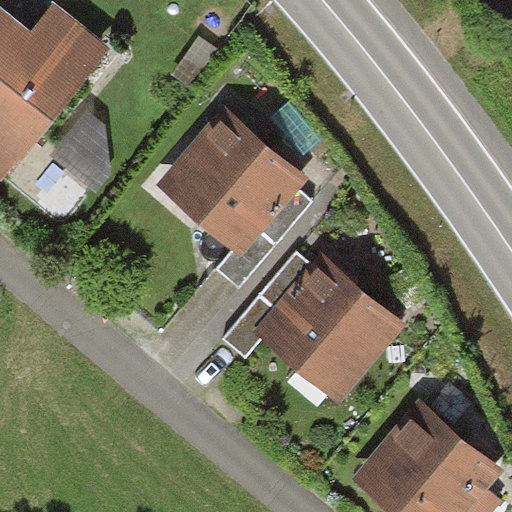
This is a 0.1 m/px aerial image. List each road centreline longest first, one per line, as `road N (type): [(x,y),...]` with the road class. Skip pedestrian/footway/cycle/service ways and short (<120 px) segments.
road 1 (residential): [(0,267),(294,511)]
road 2 (primary): [(315,0),(382,72),(511,250)]
